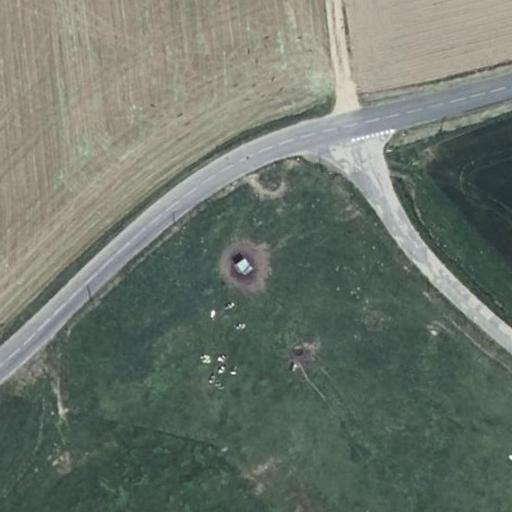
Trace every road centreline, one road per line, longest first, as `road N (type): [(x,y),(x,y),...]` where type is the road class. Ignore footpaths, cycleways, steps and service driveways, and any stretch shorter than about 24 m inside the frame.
road 1 (secondary): [(345,129),(251,153),(163,206),(0,363)]
road 2 (unclassified): [(345,129),(369,184),(467,307),(511,339)]
road 3 (secondary): [(511,87),(345,129)]
road 4 (track): [(345,129),(332,0)]
